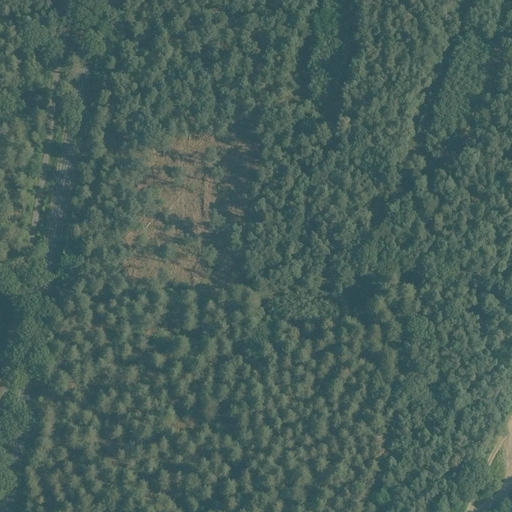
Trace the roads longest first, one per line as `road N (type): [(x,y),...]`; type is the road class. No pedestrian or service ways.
road 1 (track): [(511,279),(66,314),(0,274)]
road 2 (secondary): [(94,0),(4,511)]
